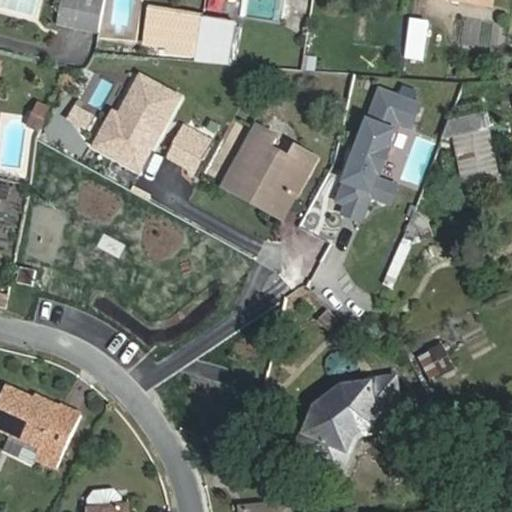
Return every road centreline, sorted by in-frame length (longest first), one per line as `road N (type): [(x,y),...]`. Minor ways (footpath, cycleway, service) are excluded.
road 1 (residential): [(192,511),(189,477),(135,396),(89,357),(0,332)]
road 2 (unknown): [(135,396),(248,306)]
